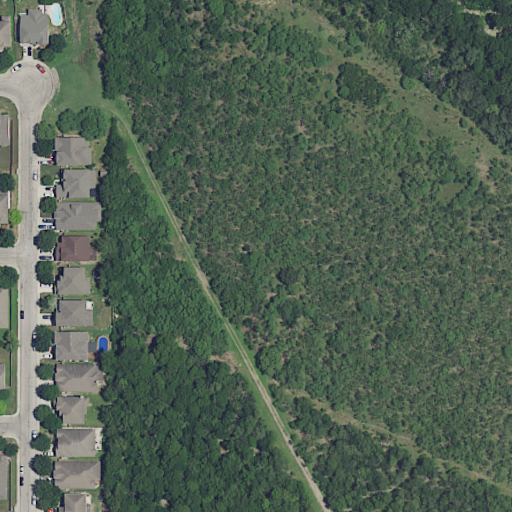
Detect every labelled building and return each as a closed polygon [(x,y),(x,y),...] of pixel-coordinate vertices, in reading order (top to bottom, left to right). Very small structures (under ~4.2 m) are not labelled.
[(20,43),(49,43),(49,16),(42,15),(42,8),(28,8),(27,15),(20,15),(20,43)] [(11,20),(0,20),(0,48),(11,48),(11,20)] [(0,113),(0,145),(9,145),(9,117),(0,117),(0,113)] [(90,136),(55,137),(55,164),(90,164),(90,136)] [(90,198),(90,188),(95,188),(95,169),(61,169),(61,185),(56,185),(55,197),(90,198)] [(9,195),(0,194),(0,222),(9,222),(9,195)] [(98,201),(55,202),(55,229),(98,228),(98,201)] [(89,261),(90,235),(58,235),(58,261),(89,261)] [(85,267),(63,266),(63,280),(55,280),(55,293),(90,294),(90,276),(85,276),(85,267)] [(0,328),(8,328),(8,284),(0,284),(0,328)] [(56,326),(93,326),(92,308),(87,308),(87,299),(56,300),(56,326)] [(88,360),(88,352),(96,352),(96,342),(89,342),(89,332),(55,331),(55,359),(88,360)] [(56,364),(56,390),(97,390),(97,383),(103,383),(103,364),(56,364)] [(61,424),(85,423),(84,406),(89,406),(89,396),(54,396),(54,409),(61,408),(61,424)] [(57,456),(96,456),(95,427),(56,428),(57,456)] [(100,461),(54,460),(54,487),(95,487),(95,480),(100,481),(100,461)] [(90,511),(91,502),(87,502),(86,493),(65,493),(65,507),(55,507),(54,511),(90,511)]
